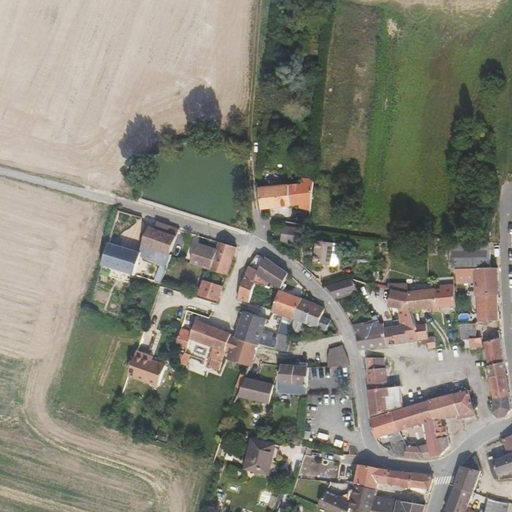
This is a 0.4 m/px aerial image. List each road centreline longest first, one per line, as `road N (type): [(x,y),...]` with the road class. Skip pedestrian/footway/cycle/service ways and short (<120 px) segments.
road 1 (residential): [(443,472),(377,455),(343,326),(310,285),(253,244)]
road 2 (residential): [(511,194),(502,198),(511,362)]
road 3 (residential): [(253,244),(114,202)]
road 4 (track): [(252,132),(257,0)]
